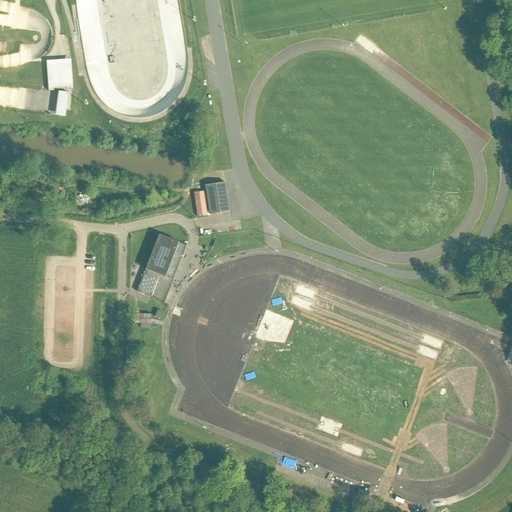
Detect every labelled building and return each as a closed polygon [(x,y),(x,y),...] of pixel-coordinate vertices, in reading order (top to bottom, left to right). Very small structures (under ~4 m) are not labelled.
[(70,59),(45,61),(47,90),(72,89),(70,59)] [(67,99),(56,98),(53,119),(53,120),(64,121),(65,115),(67,99)] [(205,186),(209,215),(229,212),(224,183),(205,186)] [(163,303),(164,303),(186,245),(186,246),(158,235),(136,292),(150,297),(163,303)] [(149,324),(150,315),(138,314),(138,323),(149,324)]
